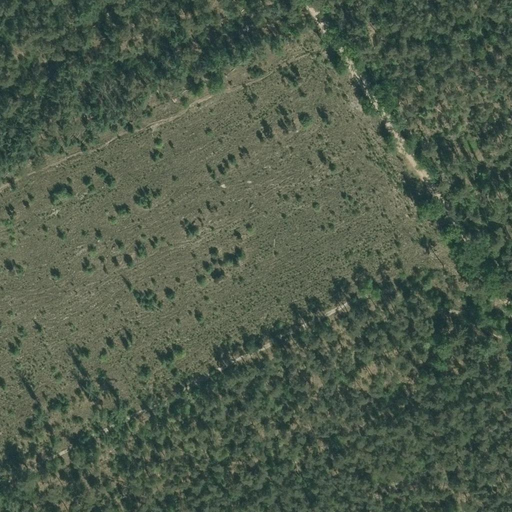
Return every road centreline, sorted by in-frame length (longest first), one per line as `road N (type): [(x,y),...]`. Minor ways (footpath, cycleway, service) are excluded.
road 1 (track): [(0,478),(308,315),(403,290),(468,287),(506,299)]
road 2 (track): [(511,306),(309,0)]
